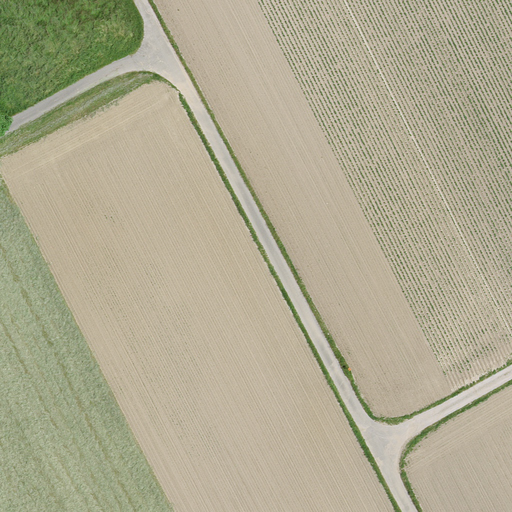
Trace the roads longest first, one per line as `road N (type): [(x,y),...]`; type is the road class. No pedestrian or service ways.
road 1 (track): [(166,52),(372,448)]
road 2 (track): [(0,128),(116,67),(166,52)]
road 3 (track): [(372,448),(511,369)]
